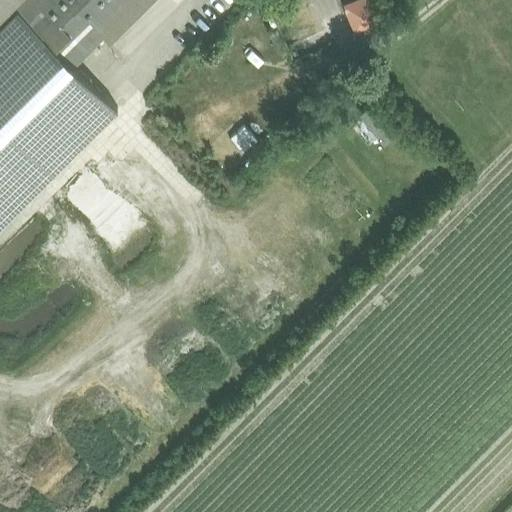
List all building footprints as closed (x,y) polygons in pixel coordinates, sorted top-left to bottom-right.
[(0,0),(0,20),(16,5),(75,64),(138,0),(0,0)] [(350,0),(344,3),(354,31),(382,20),(374,0),(350,0)] [(0,22),(0,223),(117,107),(16,6),(0,22)] [(277,27),(268,32),(273,43),(283,38),(277,27)] [(212,46),(204,53),(210,59),(218,52),(212,46)] [(248,156),(240,166),(250,174),(258,164),(248,156)]
